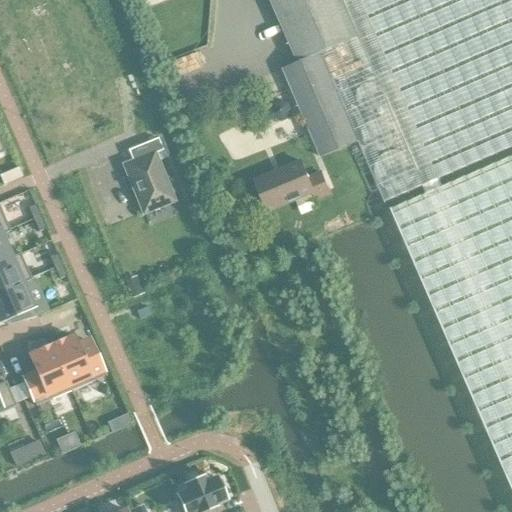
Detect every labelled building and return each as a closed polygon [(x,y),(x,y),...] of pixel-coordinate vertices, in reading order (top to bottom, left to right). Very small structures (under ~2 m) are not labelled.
[(511,0),(269,0),(278,18),(289,44),(297,64),(320,54),(359,142),(385,203),(423,187),(439,180),(511,147),(511,0)] [(297,64),(282,70),(320,158),(359,142),(320,54),(297,64)] [(287,119),(290,112),(287,105),(280,102),(273,104),(270,112),(273,119),(280,122),(287,119)] [(173,202),(154,154),(162,151),(157,139),(127,151),(132,162),(123,166),(143,214),(173,202)] [(427,196),(391,211),(511,488),(511,158),(443,189),(439,180),(423,187),(427,196)] [(268,213),(312,194),(316,201),(330,195),(321,173),(308,179),(300,162),(255,181),(268,213)] [(33,220),(40,217),(35,205),(28,208),(33,220)] [(0,234),(9,231),(0,208),(0,234)] [(38,232),(45,229),(40,217),(33,220),(38,232)] [(10,232),(9,231),(0,234),(0,263),(20,255),(20,254),(11,258),(1,235),(10,232)] [(0,292),(31,279),(20,255),(0,263),(0,292)] [(61,266),(57,255),(49,258),(54,269),(61,266)] [(66,277),(61,266),(54,269),(59,280),(66,277)] [(0,292),(0,322),(33,308),(22,284),(31,280),(31,279),(0,292)] [(137,279),(125,284),(131,298),(143,293),(137,279)] [(73,337),(51,346),(70,391),(105,376),(91,344),(78,349),(73,337)] [(70,391),(51,346),(29,356),(38,377),(25,382),(35,406),(70,391)] [(0,413),(16,406),(5,382),(0,384),(0,413)] [(127,415),(119,418),(124,428),(131,425),(127,415)] [(73,433),(55,441),(60,453),(61,455),(79,448),(78,445),(73,433)] [(38,441),(24,447),(30,461),(44,455),(38,441)] [(223,497),(227,495),(221,480),(217,482),(215,478),(206,481),(204,477),(183,486),(185,491),(172,496),(178,511),(216,511),(214,506),(225,501),(223,497)]
